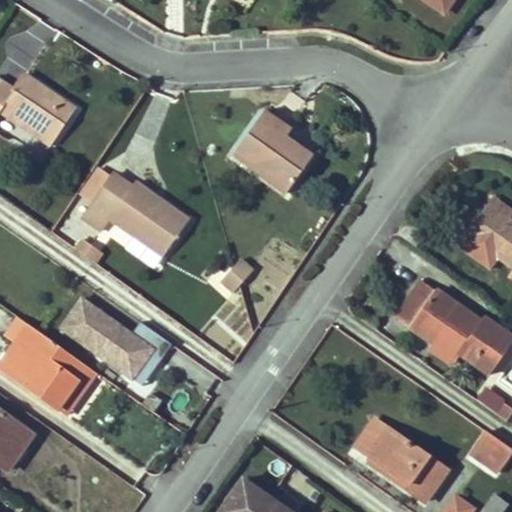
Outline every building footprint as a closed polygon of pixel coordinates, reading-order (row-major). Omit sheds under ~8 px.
[(451,0),(447,7),(436,0),(421,0),(449,19),(462,0),(451,0)] [(21,97),(32,81),(25,76),(14,93),(21,97)] [(51,147),(51,146),(76,111),(32,81),(21,97),(14,93),(0,83),(0,114),(1,114),(51,147)] [(267,111),(261,119),(288,139),(294,131),(267,111)] [(288,193),(314,157),(288,139),(261,119),(235,156),(288,193)] [(91,210),(110,182),(98,174),(79,201),(91,210)] [(111,221),(164,258),(189,222),(136,184),(131,192),(112,179),(110,182),(91,210),(83,221),(101,234),(111,221)] [(511,217),(511,210),(493,198),(487,206),(510,221),(511,217)] [(511,222),(510,221),(487,206),(465,237),(511,270),(511,222)] [(429,231),(409,218),(397,235),(416,249),(429,231)] [(83,242),(76,252),(95,266),(102,255),(83,242)] [(235,294),(255,272),(242,261),(222,282),(235,294)] [(434,344),(457,361),(460,357),(490,376),(511,344),(511,337),(484,319),(482,322),(422,280),(395,318),(434,344)] [(139,322),(133,331),(79,296),(56,331),(142,387),(171,343),(139,322)] [(5,337),(15,345),(28,325),(18,317),(5,337)] [(58,410),(88,367),(28,325),(15,345),(27,353),(11,377),(58,410)] [(453,367),(457,361),(434,344),(429,351),(453,367)] [(27,353),(15,345),(0,365),(0,368),(11,377),(27,353)] [(511,356),(496,380),(511,391),(511,356)] [(67,416),(97,373),(88,367),(58,410),(67,416)] [(410,487),(406,492),(424,505),(447,473),(377,423),(358,449),(372,460),(410,487)] [(0,465),(7,471),(32,435),(24,430),(0,462),(0,465)] [(498,476),(511,456),(511,451),(487,434),(471,457),(498,476)] [(406,492),(410,487),(372,460),(368,465),(406,492)] [(287,511),(243,480),(220,511),(287,511)] [(502,511),(508,504),(495,495),(482,511),(502,511)] [(454,499),(444,511),(472,511),(473,511),(454,499)]
